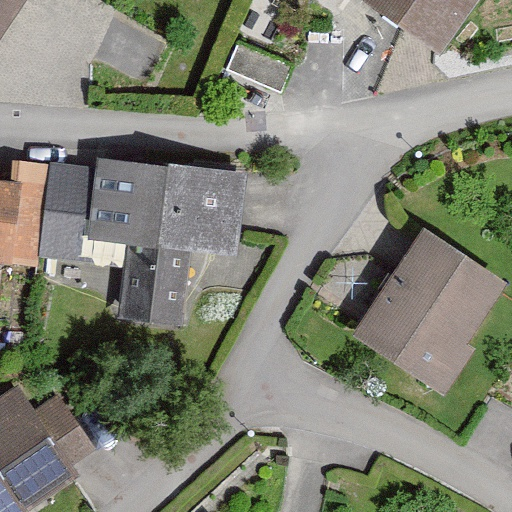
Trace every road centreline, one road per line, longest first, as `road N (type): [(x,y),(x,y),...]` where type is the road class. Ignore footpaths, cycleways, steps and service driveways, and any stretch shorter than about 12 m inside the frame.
road 1 (residential): [(364,128),(0,120)]
road 2 (residential): [(511,490),(465,458),(357,423),(265,369)]
road 3 (residential): [(364,128),(265,369)]
road 4 (residential): [(265,369),(193,463),(129,511)]
road 5 (residential): [(511,92),(364,128)]
